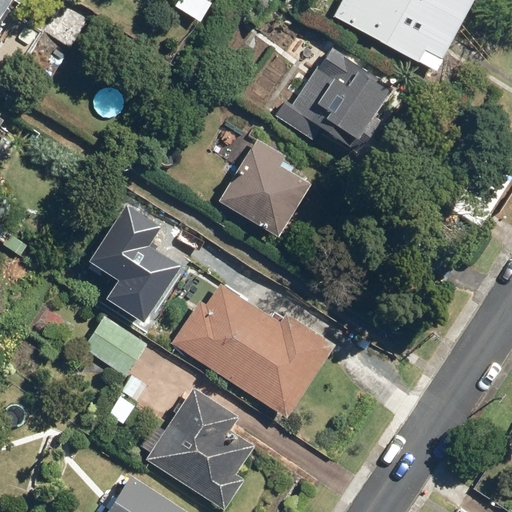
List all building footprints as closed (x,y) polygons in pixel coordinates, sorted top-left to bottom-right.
[(214,1),(211,0),(178,0),(175,6),(202,21),(214,1)] [(476,0),(341,0),(334,15),(440,71),(476,0)] [(285,122),(322,141),(327,132),(360,150),(398,80),(328,42),(296,103),(288,99),(278,118),(285,122)] [(283,161),(287,154),(255,137),(221,201),(286,235),(316,178),(283,161)] [(288,311),(283,319),(220,276),(175,342),(286,416),(326,357),(335,343),(288,311)] [(146,342),(102,312),(79,345),(124,375),(146,342)] [(129,400),(141,379),(132,374),(109,412),(126,422),(136,404),(129,400)] [(225,507),(246,474),(238,469),(257,440),(232,424),(240,411),(194,382),(182,402),(168,424),(167,424),(146,457),(225,507)] [(194,511),(167,494),(131,470),(102,511),(194,511)]
